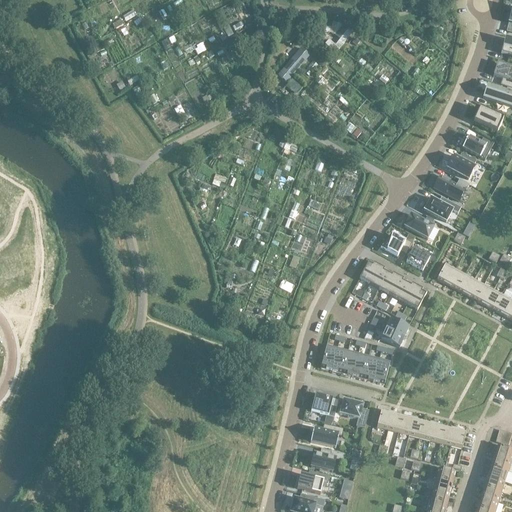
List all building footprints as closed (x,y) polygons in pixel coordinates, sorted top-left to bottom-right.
[(333,23),(331,27),(320,26),(319,33),(330,34),(334,35),(337,25),(337,24),(333,23)] [(511,42),(504,41),(501,55),(511,58),(511,59),(511,42)] [(279,76),(286,83),(309,56),(302,49),(279,76)] [(493,77),(505,81),(503,87),(511,90),(511,69),(497,64),(493,77)] [(511,94),(489,87),(485,101),(484,100),(483,101),(511,110),(511,94)] [(497,134),(503,121),(479,110),(473,123),(497,134)] [(462,149),(484,161),(494,145),(483,139),(480,144),(468,138),(462,149)] [(468,181),(475,169),(473,168),(476,162),(461,155),(458,160),(453,157),(447,170),(468,181)] [(456,186),(440,177),(433,190),(458,203),(465,191),(466,192),(469,186),(459,181),(456,186)] [(444,207),(431,199),(429,202),(427,201),(424,208),(425,209),(424,212),(446,224),(452,212),(457,215),(461,209),(447,201),(444,207)] [(427,218),(424,223),(411,216),(404,228),(427,240),(434,228),(431,227),(434,222),(427,218)] [(466,229),(463,236),(468,240),(472,232),(466,229)] [(390,236),(380,250),(397,259),(400,253),(405,256),(412,245),(405,241),(404,244),(390,236)] [(406,264),(422,273),(429,260),(413,251),(406,264)] [(379,268),(369,262),(359,280),(369,285),(379,268)] [(437,281),(446,286),(455,270),(445,265),(437,281)] [(379,268),(369,285),(379,291),(388,273),(379,268)] [(465,276),(455,270),(446,286),(456,292),(465,276)] [(388,273),(379,291),(388,296),(398,278),(388,273)] [(474,281),(465,276),(456,292),(466,297),(474,281)] [(398,278),(388,296),(398,301),(407,283),(398,278)] [(484,286),(474,281),(466,297),(475,302),(484,286)] [(407,283),(398,301),(407,306),(417,288),(407,283)] [(493,291),(484,286),(475,302),(485,307),(493,291)] [(417,288),(407,306),(417,311),(427,294),(417,288)] [(503,297),(493,291),(485,307),(495,312),(503,297)] [(511,303),(511,301),(503,297),(495,312),(504,318),(511,303)] [(409,329),(390,320),(385,331),(404,339),(409,329)] [(404,339),(385,331),(381,341),(399,349),(404,339)] [(325,350),(320,370),(331,372),(336,353),(325,350)] [(336,353),(331,372),(342,375),(347,355),(336,353)] [(347,355),(342,375),(352,378),(357,358),(347,355)] [(357,358),(352,378),(363,380),(368,361),(357,358)] [(368,361),(363,380),(373,383),(378,364),(368,361)] [(378,364),(373,383),(384,386),(389,366),(378,364)] [(336,408),(331,406),(333,400),(315,395),(311,413),(334,419),(339,399),(338,399),(336,408)] [(343,402),(340,415),(348,417),(348,419),(352,420),(353,418),(358,420),(357,427),(356,427),(364,429),(368,412),(362,411),(363,407),(343,402)] [(377,429),(387,432),(392,414),(381,411),(377,429)] [(402,417),(392,414),(387,432),(398,434),(402,417)] [(413,420),(402,417),(398,434),(408,437),(413,420)] [(423,422),(413,420),(408,437),(419,440),(423,422)] [(434,425),(423,422),(419,440),(430,443),(434,425)] [(445,428),(434,425),(430,443),(440,445),(445,428)] [(342,437),(343,430),(327,427),(326,433),(313,430),(310,444),(336,449),(338,436),(342,437)] [(455,430),(445,428),(440,445),(451,448),(455,430)] [(466,433),(455,430),(451,448),(461,451),(466,433)] [(496,443),(502,446),(506,433),(500,431),(496,443)] [(511,436),(511,435),(506,433),(502,446),(508,448),(511,440),(511,436)] [(511,451),(498,446),(498,447),(495,457),(511,463),(511,451)] [(311,468),(332,473),(335,460),(343,462),(344,456),(330,452),(329,458),(314,455),(311,468)] [(511,463),(495,457),(491,468),(509,473),(511,463)] [(509,473),(491,468),(488,478),(505,484),(509,473)] [(438,469),(435,480),(453,485),(455,474),(438,469)] [(297,490),(320,496),(322,487),(327,488),(328,483),(329,477),(317,474),(316,480),(300,476),(297,490)] [(505,484),(488,478),(485,489),(502,494),(505,484)] [(453,485),(435,480),(432,491),(450,495),(453,485)] [(502,494),(485,489),(481,499),(498,505),(502,494)] [(450,495),(432,491),(429,501),(447,506),(450,495)] [(305,497),(304,502),(294,500),(290,511),(313,511),(315,506),(323,508),(325,502),(305,497)] [(496,511),(498,505),(481,499),(478,510),(485,511),(496,511)] [(445,511),(447,506),(429,501),(427,511),(426,511),(445,511)]
